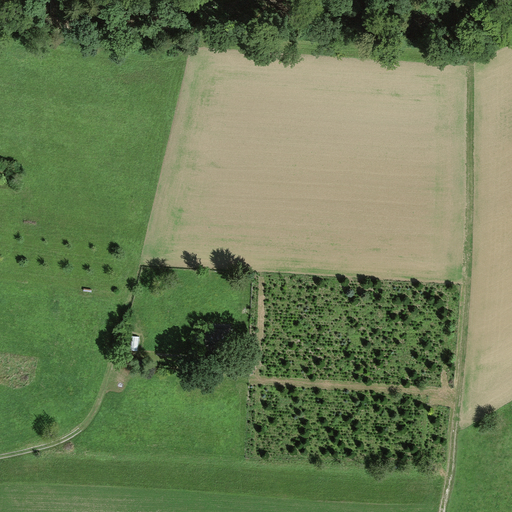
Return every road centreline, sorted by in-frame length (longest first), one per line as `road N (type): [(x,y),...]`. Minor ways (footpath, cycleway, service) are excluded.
road 1 (track): [(0,455),(78,431),(99,404),(202,31)]
road 2 (track): [(443,511),(465,284),(471,84)]
